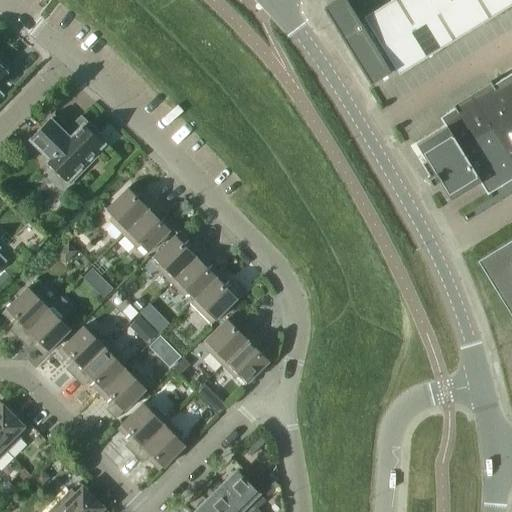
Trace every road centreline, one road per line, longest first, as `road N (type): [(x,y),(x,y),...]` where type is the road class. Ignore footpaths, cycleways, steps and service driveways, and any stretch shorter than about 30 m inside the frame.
road 1 (tertiary): [(270,0),(353,112),(431,246),(478,385)]
road 2 (residential): [(282,405),(298,340),(295,300),(281,272),(70,56)]
road 3 (residential): [(0,378),(24,379),(149,508)]
road 4 (unclassified): [(387,511),(392,435),(407,403),(478,385)]
road 5 (unknown): [(364,131),(511,35)]
road 6 (residential): [(149,508),(251,406),(282,405)]
